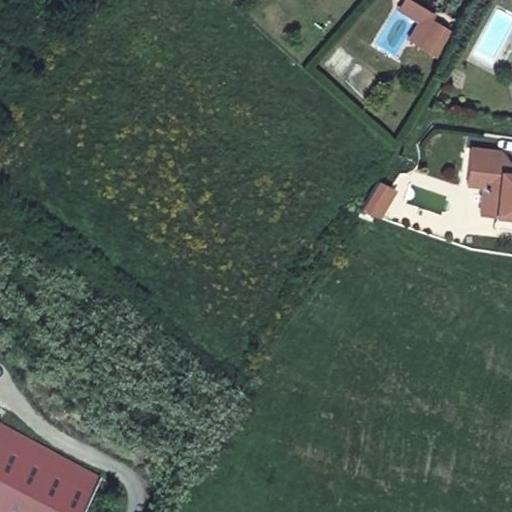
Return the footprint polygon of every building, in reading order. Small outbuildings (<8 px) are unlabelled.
[(405,41),(417,49),(435,21),(438,15),(413,0),(403,0),(398,9),(418,21),(405,41)] [(435,21),(417,49),(434,59),(452,31),(435,21)] [(511,165),(501,152),(473,149),(469,186),(482,187),(479,216),(496,218),(495,230),(511,231),(511,165)] [(360,208),(380,219),(395,189),(391,187),(376,179),(360,208)] [(0,511),(83,511),(102,476),(0,422),(0,511)]
